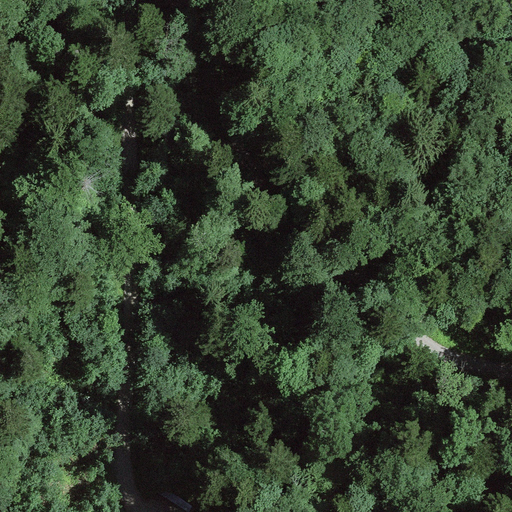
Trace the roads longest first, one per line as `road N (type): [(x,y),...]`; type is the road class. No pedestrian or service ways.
road 1 (track): [(167,0),(275,216),(379,289),(419,331),(454,351),(511,365)]
road 2 (track): [(131,0),(125,441),(127,473),(144,511)]
